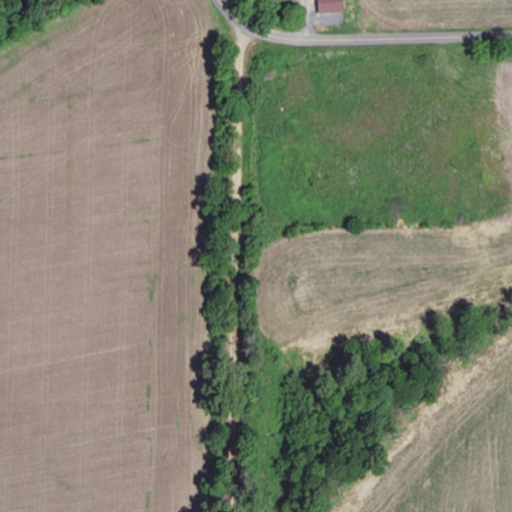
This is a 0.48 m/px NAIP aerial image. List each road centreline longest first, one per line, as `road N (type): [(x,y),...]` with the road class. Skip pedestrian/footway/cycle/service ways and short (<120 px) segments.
road 1 (residential): [(235,511),(241,49),(257,24)]
road 2 (tertiary): [(511,31),(278,32),(228,0)]
